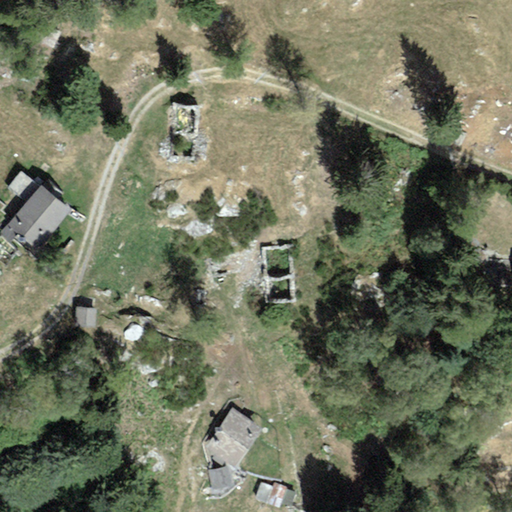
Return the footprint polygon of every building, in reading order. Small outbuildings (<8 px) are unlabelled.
[(197,102),(174,101),(171,155),(194,157),(197,102)] [(41,176),(8,223),(39,243),(71,196),(41,176)] [(291,245),(263,247),(266,299),(294,297),(291,245)] [(97,305),(78,302),(75,322),(94,325),(97,305)] [(260,419),(231,401),(208,437),(237,456),(260,419)] [(228,462),(208,468),(212,485),(233,479),(228,462)] [(286,485),(273,480),(265,500),(278,505),(286,485)]
